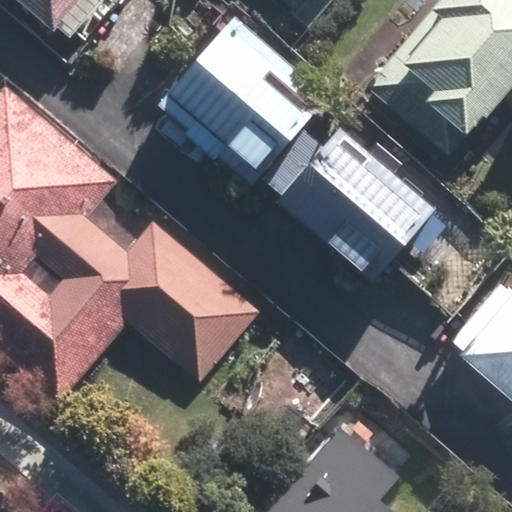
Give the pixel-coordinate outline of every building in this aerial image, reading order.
[(38,0),(89,43),(126,0),(38,0)] [(277,0),(313,30),(338,0),(277,0)] [(511,0),(444,0),(372,84),(459,158),(511,96),(511,0)] [(241,9),(166,93),(260,175),(335,90),(241,9)] [(205,379),(267,310),(160,216),(136,243),(96,208),(125,175),(15,78),(10,84),(0,74),(0,338),(67,397),(136,319),(205,379)] [(333,105),(272,175),(386,273),(446,204),(333,105)] [(405,268),(455,311),(503,257),(453,213),(405,268)] [(511,272),(458,334),(511,381),(511,272)] [(344,419),(266,511),(403,511),(379,492),(401,466),(344,419)]
